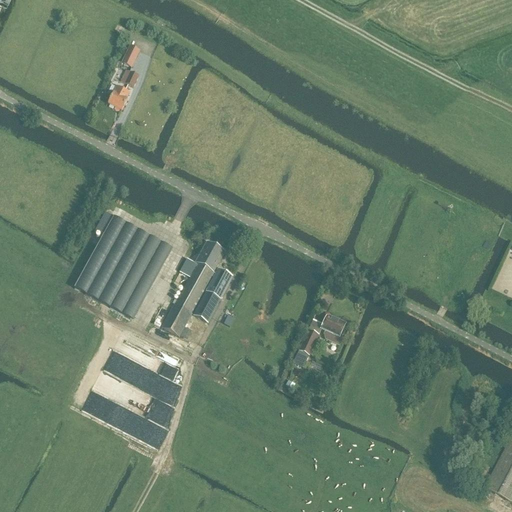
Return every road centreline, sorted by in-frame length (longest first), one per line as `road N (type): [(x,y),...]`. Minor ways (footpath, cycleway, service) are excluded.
road 1 (unclassified): [(511,359),(0,95)]
road 2 (track): [(511,183),(196,0)]
